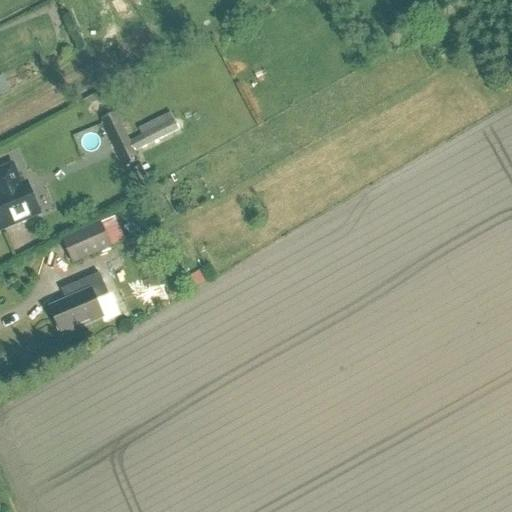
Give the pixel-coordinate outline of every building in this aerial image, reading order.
[(108,32),(102,19),(73,32),(80,45),(108,32)] [(0,97),(10,94),(4,76),(0,77),(0,97)] [(152,158),(180,144),(176,135),(148,150),(152,158)] [(23,184),(14,163),(0,169),(0,234),(42,216),(28,182),(23,184)] [(125,241),(115,218),(62,241),(72,265),(125,241)] [(108,295),(99,274),(61,290),(66,301),(49,309),(62,336),(103,318),(95,300),(108,295)] [(193,297),(208,293),(204,279),(189,283),(193,297)]
